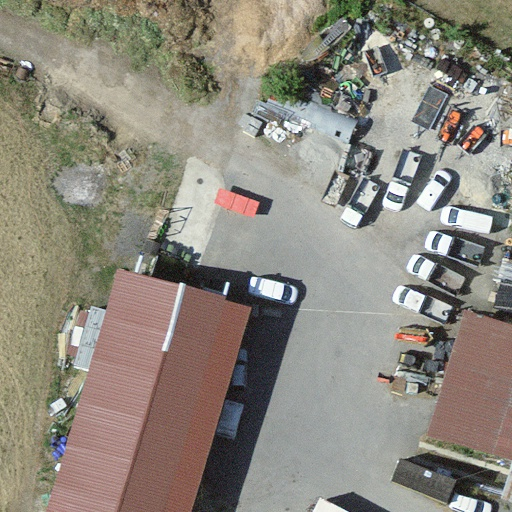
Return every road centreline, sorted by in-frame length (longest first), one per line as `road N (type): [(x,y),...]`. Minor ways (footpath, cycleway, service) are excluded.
road 1 (track): [(245,511),(320,271),(190,124)]
road 2 (track): [(0,40),(190,124)]
